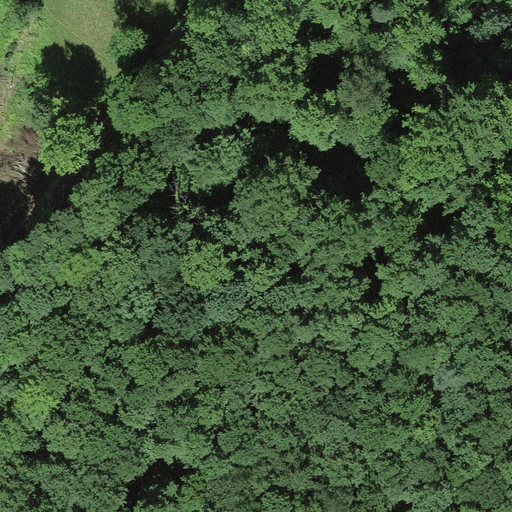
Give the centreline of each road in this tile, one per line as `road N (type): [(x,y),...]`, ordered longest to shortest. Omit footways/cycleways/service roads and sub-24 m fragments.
road 1 (track): [(0,488),(35,430),(230,259),(288,220),(387,176),(511,164)]
road 2 (track): [(0,225),(40,171),(172,31),(212,0)]
